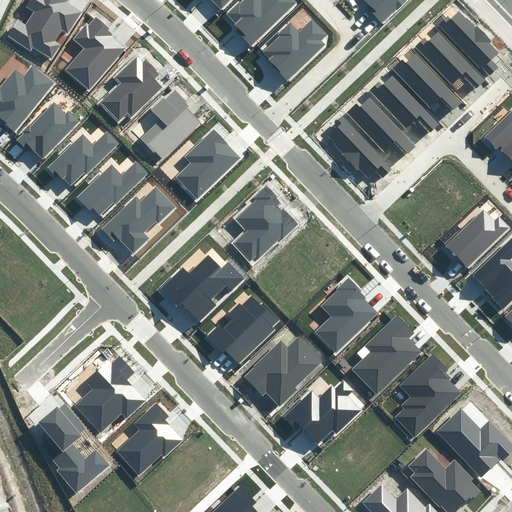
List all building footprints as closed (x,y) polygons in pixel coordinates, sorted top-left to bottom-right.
[(19,21),(8,37),(30,51),(32,47),(51,59),(60,45),(54,42),(61,31),(68,36),(84,12),(69,2),(70,0),(31,0),(28,7),(35,11),(26,25),(19,21)] [(209,0),(222,11),(232,0),(203,0),(205,2),(206,0),(209,0)] [(251,47),(298,3),(295,0),(243,0),(228,15),(238,26),(235,30),(251,47)] [(366,0),(373,7),(370,10),(382,22),(404,0),(366,0)] [(438,25),(489,77),(499,67),(492,60),(499,52),(458,11),(450,19),(447,16),(438,25)] [(85,47),(65,69),(89,90),(127,48),(115,38),(117,35),(98,17),(90,25),(88,23),(74,38),(85,47)] [(260,54),(287,83),(327,46),(322,40),(329,34),(314,18),(299,32),(291,23),(279,33),(281,35),(260,54)] [(426,37),(416,47),(460,91),(468,83),(475,89),(484,80),(439,34),(431,42),(426,37)] [(98,103),(119,124),(127,116),(130,119),(164,87),(158,81),(163,77),(147,61),(145,62),(139,56),(117,77),(120,81),(98,103)] [(402,59),(393,68),(436,112),(444,104),(451,111),(460,101),(415,56),(407,64),(402,59)] [(52,84),(33,68),(25,77),(16,69),(1,87),(0,86),(0,117),(14,129),(52,84)] [(380,79),(370,88),(414,132),(422,124),(428,131),(438,121),(393,76),(385,84),(380,79)] [(141,138),(163,161),(202,123),(188,108),(190,106),(175,90),(152,113),(159,121),(141,138)] [(357,102),(347,112),(391,156),(399,148),(405,154),(415,145),(370,99),(362,107),(357,102)] [(66,114),(53,101),(15,142),(25,151),(29,147),(42,160),(80,120),(70,110),(66,114)] [(511,109),(483,136),(497,151),(500,148),(511,160),(511,109)] [(341,124),(327,137),(367,180),(375,172),(382,179),(392,170),(341,117),(337,120),(341,124)] [(93,143),(85,134),(48,169),(56,178),(59,175),(71,188),(121,142),(109,128),(93,143)] [(190,164),(176,177),(197,199),(240,158),(214,131),(185,159),(190,164)] [(120,175),(112,166),(75,201),(83,209),(86,207),(98,220),(148,173),(136,160),(120,175)] [(141,199),(137,194),(100,229),(113,244),(117,240),(130,254),(147,238),(143,233),(156,220),(159,223),(176,208),(155,186),(141,199)] [(246,229),(231,243),(252,266),(299,222),(266,187),(253,198),(256,201),(236,219),(246,229)] [(494,220),(485,211),(447,247),(468,269),(511,228),(499,215),(494,220)] [(511,236),(470,276),(502,310),(511,301),(511,261),(509,258),(511,255),(511,236)] [(188,274),(184,270),(163,290),(178,307),(181,304),(198,322),(216,305),(211,300),(225,287),(229,292),(245,277),(229,261),(221,269),(208,256),(188,274)] [(315,331),(335,352),(378,311),(349,281),(321,307),(330,316),(315,331)] [(280,320),(254,294),(243,305),(240,302),(228,315),(232,319),(224,327),(220,323),(206,337),(222,353),(226,350),(241,364),(275,331),(272,328),(280,320)] [(511,308),(503,317),(511,326),(511,308)] [(352,370),(377,394),(419,351),(407,340),(414,333),(396,314),(365,345),(371,350),(352,370)] [(295,388),(322,362),(298,336),(287,346),(281,339),(241,376),(262,398),(266,395),(278,407),(297,390),(295,388)] [(396,417),(416,437),(459,392),(446,379),(451,373),(432,355),(401,387),(411,396),(401,406),(404,409),(396,417)] [(85,382),(91,389),(74,405),(101,433),(123,412),(127,416),(145,399),(108,360),(85,382)] [(338,428),(360,408),(349,396),(355,390),(344,379),(335,387),(332,383),(318,395),(313,389),(282,417),(295,432),(301,426),(316,442),(334,425),(338,428)] [(134,424),(139,429),(116,452),(140,476),(162,454),(165,457),(183,439),(163,419),(168,415),(156,402),(134,424)] [(57,406),(37,423),(49,436),(39,444),(60,468),(56,471),(76,495),(110,466),(97,451),(86,459),(73,443),(82,435),(80,434),(86,429),(65,404),(59,409),(57,406)] [(437,432),(480,477),(499,459),(502,461),(511,451),(511,444),(489,420),(480,429),(461,409),(437,432)] [(413,478),(447,511),(455,511),(464,503),(468,506),(481,493),(471,483),(475,479),(456,460),(446,469),(426,449),(408,467),(417,475),(413,478)] [(256,501),(242,485),(213,511),(257,511),(252,506),(256,501)] [(381,486),(364,502),(373,511),(442,511),(431,500),(425,506),(407,488),(395,500),(381,486)]
